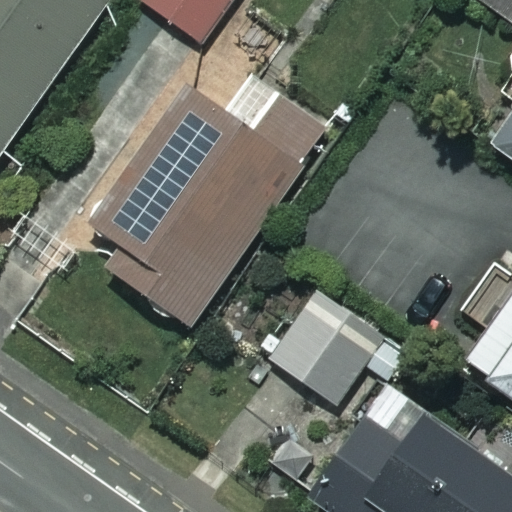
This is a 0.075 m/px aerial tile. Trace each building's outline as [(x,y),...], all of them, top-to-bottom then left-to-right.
[(0,0),(0,178),(108,0),(0,0)] [(202,44),(210,32),(262,69),(288,32),(242,0),(142,0),(142,2),(202,44)] [(511,0),(478,0),(511,23),(511,0)] [(325,133),(211,54),(90,227),(119,247),(104,268),(189,328),(325,133)] [(511,60),(504,72),(511,77),(511,121),(496,145),(511,156),(511,60)] [(511,282),(489,267),(459,311),(488,332),(464,367),(511,400),(511,282)] [(405,355),(318,292),(268,360),(334,408),(367,363),(389,378),(405,355)] [(511,511),(511,477),(386,387),(305,499),(323,511),(511,511)]
